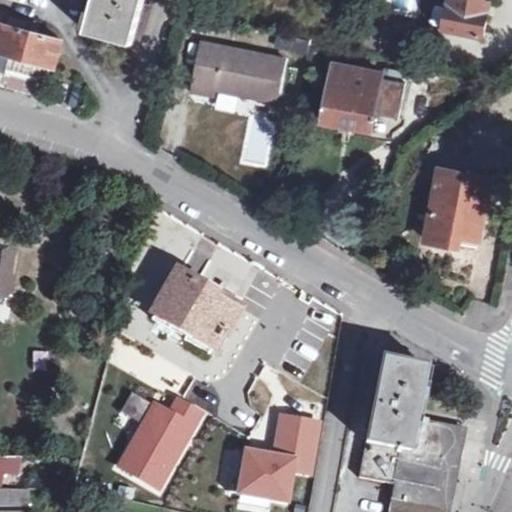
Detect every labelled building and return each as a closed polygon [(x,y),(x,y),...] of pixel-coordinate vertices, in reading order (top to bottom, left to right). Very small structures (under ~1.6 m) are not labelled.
[(92,0),(86,25),(112,32),(133,37),(142,0),(92,0)] [(449,0),(445,24),(483,31),(488,0),(449,0)] [(41,20),(10,12),(8,22),(4,21),(0,35),(0,48),(15,52),(11,68),(29,73),(48,78),(53,61),(56,62),(63,36),(38,30),(41,20)] [(417,27),(387,22),(383,43),(414,48),(417,27)] [(288,55),(207,39),(197,87),(219,93),(220,85),(262,93),(281,96),(288,55)] [(388,69),(329,59),(325,80),(332,86),(326,116),(353,121),(374,125),(379,94),(385,94),(388,69)] [(220,85),(219,93),(261,101),(262,93),(220,85)] [(441,164),(440,166),(427,236),(438,238),(449,240),(451,228),(478,233),(490,175),(441,164)] [(0,294),(6,296),(7,291),(11,292),(14,279),(8,278),(14,250),(0,247),(0,294)] [(200,282),(179,269),(152,317),(209,349),(224,323),(228,326),(236,309),(232,307),(235,301),(200,282)] [(33,352),(33,371),(46,371),(47,353),(33,352)] [(426,363),(382,355),(357,473),(391,480),(385,511),(442,511),(447,492),(456,445),(460,424),(417,414),(422,388),(426,363)] [(131,434),(146,399),(129,392),(114,426),(131,434)] [(150,398),(114,471),(163,495),(204,411),(173,396),(168,407),(150,398)] [(294,475),(312,477),(320,419),(277,414),(272,452),(242,448),(235,496),(290,504),(294,475)] [(0,458),(0,485),(17,487),(18,459),(0,458)] [(31,487),(0,487),(0,494),(0,504),(31,503),(31,487)]
